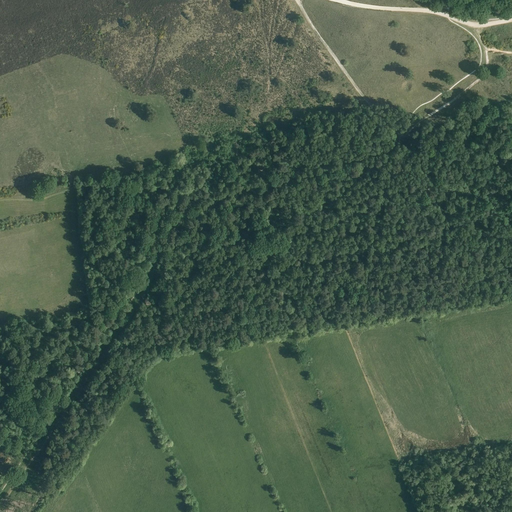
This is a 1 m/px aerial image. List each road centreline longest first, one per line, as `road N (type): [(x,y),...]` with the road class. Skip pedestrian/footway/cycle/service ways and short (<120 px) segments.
road 1 (track): [(479,17),(483,77),(386,148),(254,183),(173,222),(148,188),(129,180),(0,195)]
road 2 (track): [(0,503),(144,292),(173,222)]
road 3 (track): [(335,0),(477,23),(511,19)]
road 4 (track): [(297,0),(398,136)]
